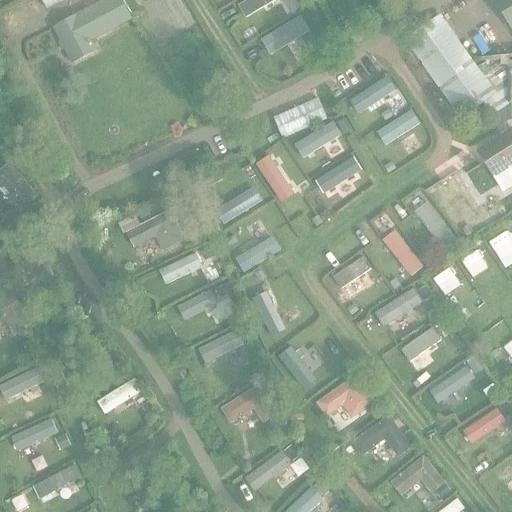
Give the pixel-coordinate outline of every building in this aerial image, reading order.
[(44,0),(49,9),(66,0),(44,0)] [(113,0),(56,29),(75,65),(97,54),(90,42),(132,21),(121,0),(113,0)] [(511,0),(492,0),(511,30),(511,0)] [(510,102),(510,77),(493,56),(477,67),(443,18),(440,14),(405,40),(460,119),(483,104),(491,116),(510,102)] [(510,66),(510,77),(510,102),(511,102),(511,56),(501,57),(502,65),(510,66)] [(511,127),(476,150),(494,178),(511,166),(511,127)] [(496,409),(463,431),(471,444),(505,422),(496,409)] [(511,462),(496,474),(503,485),(511,479),(511,462)]
